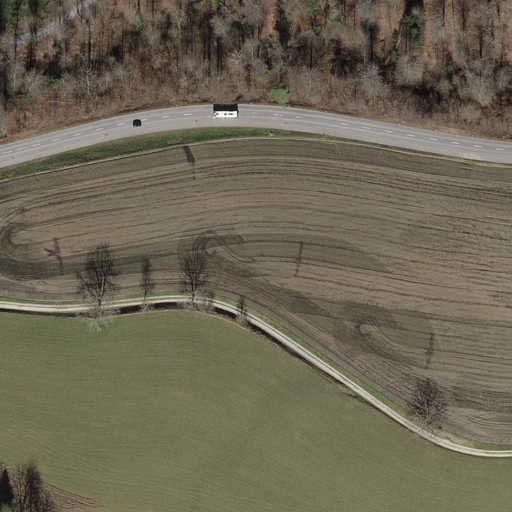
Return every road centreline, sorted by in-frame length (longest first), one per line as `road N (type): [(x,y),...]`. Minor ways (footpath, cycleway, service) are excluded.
road 1 (track): [(511,454),(450,446),(241,313),(210,303),(0,306)]
road 2 (secondary): [(0,153),(128,122),(228,112),(511,150)]
